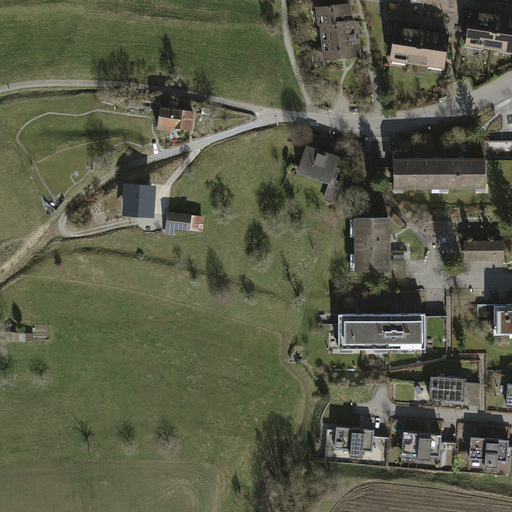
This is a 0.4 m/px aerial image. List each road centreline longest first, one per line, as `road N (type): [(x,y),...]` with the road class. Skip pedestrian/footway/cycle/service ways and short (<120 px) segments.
road 1 (track): [(0,281),(52,235),(161,216),(171,179),(192,149),(282,115)]
road 2 (track): [(0,92),(102,83),(304,113)]
road 3 (residential): [(304,113),(368,128),(454,118),(511,85)]
road 4 (residential): [(331,412),(511,423)]
